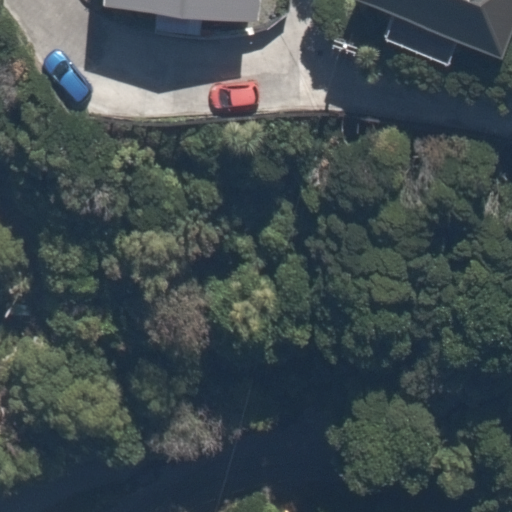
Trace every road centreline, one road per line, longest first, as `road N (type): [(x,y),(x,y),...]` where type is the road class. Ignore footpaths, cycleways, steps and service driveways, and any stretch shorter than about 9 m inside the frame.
road 1 (residential): [(40,0),(79,47),(226,84),(511,126)]
road 2 (residential): [(149,511),(177,489),(345,440),(500,511)]
